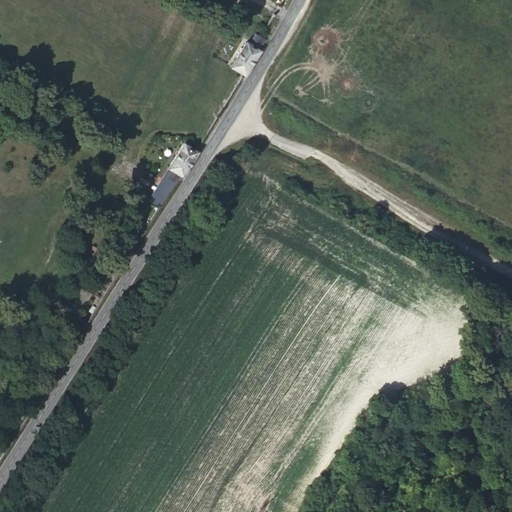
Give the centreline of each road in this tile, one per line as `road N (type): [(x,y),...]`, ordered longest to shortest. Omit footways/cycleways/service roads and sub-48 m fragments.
road 1 (secondary): [(0,488),(235,119)]
road 2 (unclassified): [(235,119),(511,270)]
road 3 (secondary): [(235,119),(306,0)]
